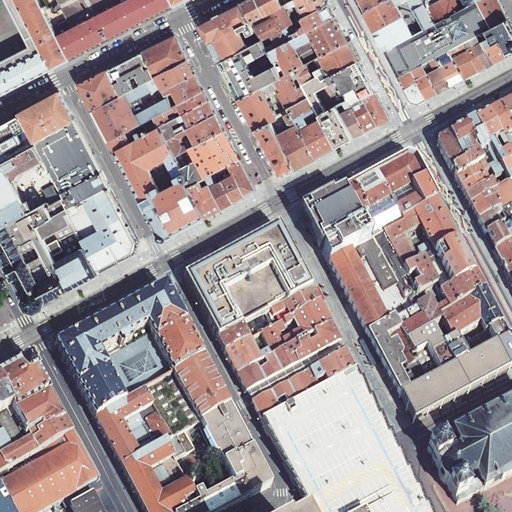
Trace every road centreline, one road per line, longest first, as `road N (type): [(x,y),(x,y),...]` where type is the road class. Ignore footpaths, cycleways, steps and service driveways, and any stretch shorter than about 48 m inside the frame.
road 1 (residential): [(262,511),(280,483),(64,79)]
road 2 (residential): [(0,275),(117,494)]
road 3 (residential): [(249,146),(180,18)]
road 4 (residential): [(64,79),(180,18)]
